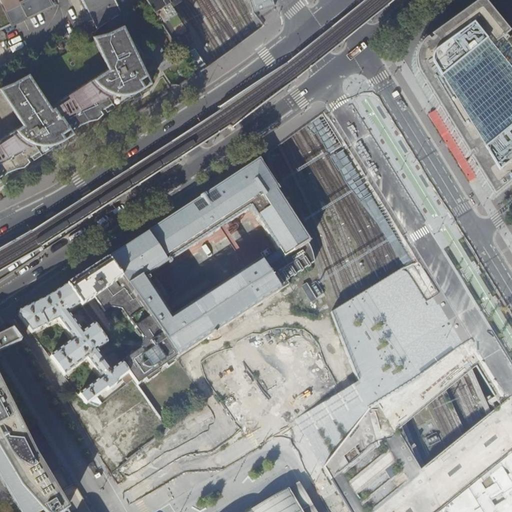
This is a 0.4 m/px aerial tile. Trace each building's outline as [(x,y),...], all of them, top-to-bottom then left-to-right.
[(0,0),(0,30),(52,5),(51,4),(49,0),(0,0)] [(82,0),(97,29),(122,14),(115,0),(82,0)] [(145,0),(147,1),(173,40),(188,30),(169,0),(145,0)] [(249,0),(254,14),(274,8),(271,0),(249,0)] [(511,42),(492,18),(479,2),(475,5),(463,14),(450,23),(429,38),(422,44),(418,48),(415,54),(413,60),(412,68),(413,74),(423,91),(437,113),(448,132),(460,151),(465,159),(467,162),(491,200),(511,183),(511,42)] [(0,175),(1,175),(1,176),(5,173),(14,169),(22,167),(29,161),(27,161),(26,158),(30,156),(32,160),(72,134),(69,130),(73,128),(73,129),(78,125),(87,122),(95,120),(102,114),(101,114),(99,111),(103,109),(105,113),(151,84),(144,70),(143,62),(140,54),(136,46),(131,40),(125,27),(109,34),(94,37),(108,70),(51,106),(29,73),(12,81),(0,85),(0,89),(22,125),(0,139),(0,175)] [(0,41),(0,42),(4,43),(7,43),(9,41),(10,38),(10,35),(8,33),(5,32),(2,32),(0,33),(0,41)] [(164,48),(154,53),(163,70),(172,66),(164,48)] [(187,60),(194,71),(202,66),(195,55),(187,60)] [(259,162),(241,173),(208,195),(204,197),(136,242),(108,260),(122,279),(177,358),(176,358),(176,359),(254,308),(279,292),(289,286),(286,281),(292,276),(315,261),(309,242),(277,192),(278,192),(259,162)] [(143,340),(141,350),(122,364),(129,373),(133,379),(137,385),(138,384),(176,360),(175,359),(176,358),(177,358),(122,279),(108,260),(100,265),(80,278),(67,286),(81,306),(82,307),(95,298),(105,312),(114,306),(115,305),(120,305),(120,308),(143,340)] [(302,287),(311,302),(316,299),(312,292),(307,284),(302,287)] [(81,306),(67,286),(48,299),(44,301),(27,309),(19,312),(18,316),(31,333),(58,320),(72,340),(49,357),(64,376),(87,359),(101,378),(78,396),(85,405),(88,403),(106,390),(107,392),(114,387),(115,389),(117,387),(116,386),(115,384),(129,373),(122,364),(122,363),(111,371),(97,351),(108,344),(95,325),(83,334),(68,314),(81,306)] [(26,307),(27,309),(44,301),(43,299),(41,299),(26,307)] [(11,332),(0,337),(0,461),(9,477),(30,511),(64,511),(65,511),(63,511),(55,511),(49,502),(76,486),(0,360),(0,352),(8,349),(21,342),(13,330),(10,331),(11,332)] [(273,388),(263,395),(268,403),(279,397),(273,388)] [(124,457),(154,435),(144,422),(114,445),(124,457)] [(318,511),(314,505),(301,483),(292,488),(253,511),(251,511),(318,511)]
